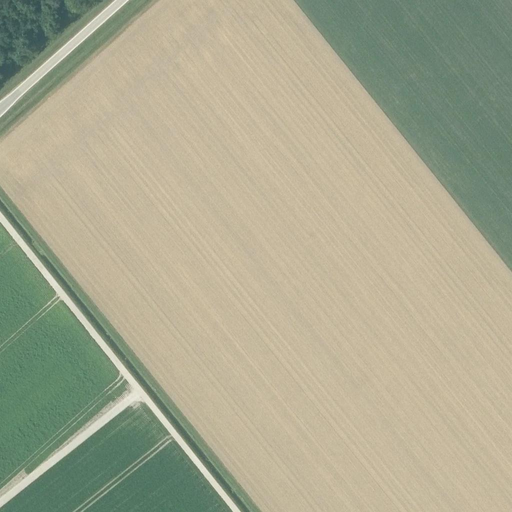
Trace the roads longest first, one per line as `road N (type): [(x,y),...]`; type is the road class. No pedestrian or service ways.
road 1 (track): [(0,206),(240,511)]
road 2 (track): [(0,503),(140,391)]
road 3 (unclassified): [(0,109),(122,0)]
